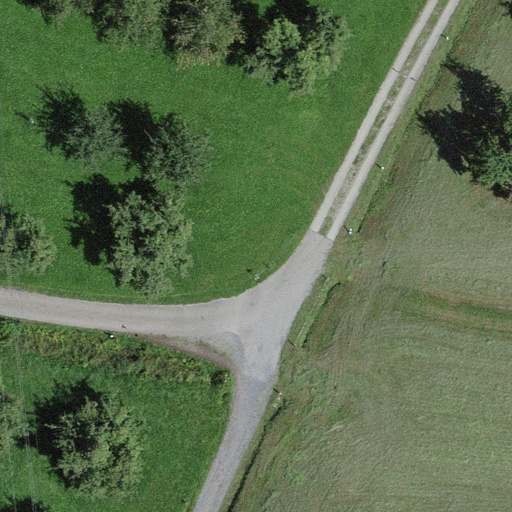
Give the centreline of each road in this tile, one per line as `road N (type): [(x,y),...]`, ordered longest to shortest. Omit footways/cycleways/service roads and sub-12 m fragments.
road 1 (unclassified): [(283,303),(458,0)]
road 2 (unclassified): [(283,303),(206,329),(0,303)]
road 3 (track): [(212,511),(267,369),(283,303)]
